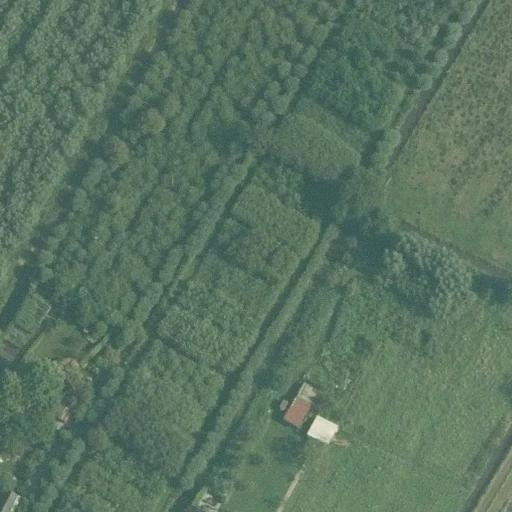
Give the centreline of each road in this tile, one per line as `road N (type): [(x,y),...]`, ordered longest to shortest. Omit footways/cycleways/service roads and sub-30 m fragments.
road 1 (track): [(242,362),(452,16)]
road 2 (track): [(359,168),(511,248)]
